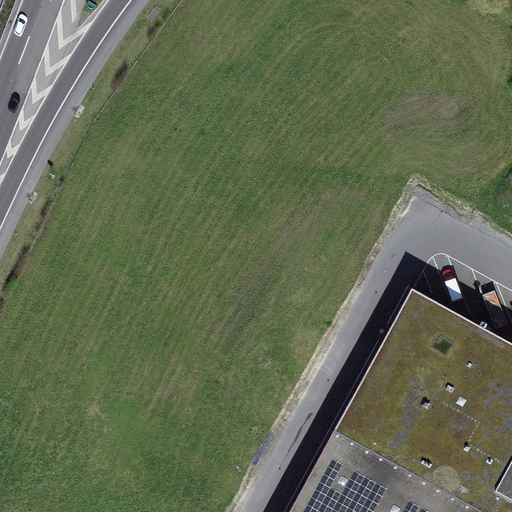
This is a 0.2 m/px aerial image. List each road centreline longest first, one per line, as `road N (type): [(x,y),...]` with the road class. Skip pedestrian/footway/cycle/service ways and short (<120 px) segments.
road 1 (motorway): [(0,204),(51,105),(122,0)]
road 2 (motorway): [(0,116),(45,0)]
